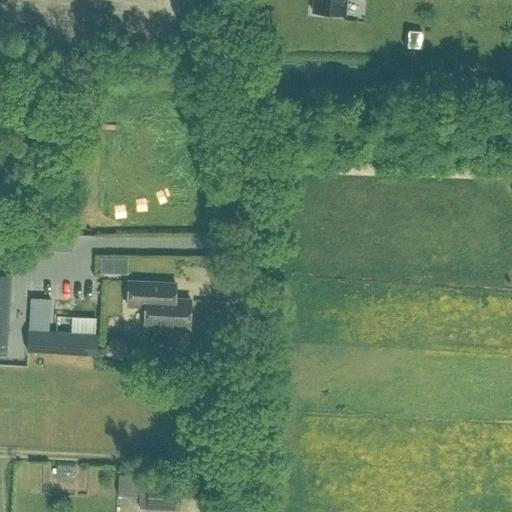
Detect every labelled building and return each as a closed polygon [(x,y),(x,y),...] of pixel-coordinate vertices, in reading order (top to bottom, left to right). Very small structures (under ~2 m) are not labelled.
[(313,0),(312,12),(344,15),(345,0),(313,0)] [(409,31),(408,46),(420,47),(421,32),(409,31)] [(0,114),(21,115),(22,99),(20,99),(10,98),(11,94),(0,93),(0,101),(1,101),(0,108),(0,114)] [(47,120),(47,134),(62,134),(62,135),(66,135),(66,121),(70,122),(70,114),(76,114),(76,102),(67,102),(67,94),(57,94),(57,120),(47,120)] [(0,246),(14,247),(15,207),(0,206),(0,246)] [(175,299),(176,283),(128,281),(127,306),(145,307),(144,327),(188,330),(190,300),(175,299)] [(73,332),(28,330),(26,351),(72,354),(73,332)] [(147,509),(177,510),(179,485),(148,484),(147,509)]
